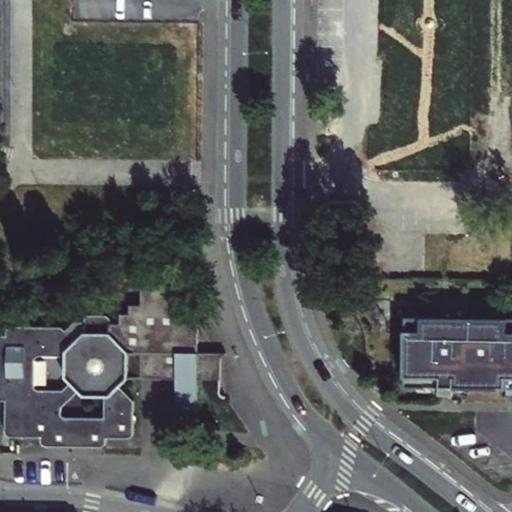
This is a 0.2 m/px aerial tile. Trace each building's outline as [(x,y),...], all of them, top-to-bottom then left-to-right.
[(129,351),(142,352),(142,349),(160,349),(160,356),(161,355),(162,353),(163,352),(165,352),(166,352),(198,352),(198,319),(198,316),(197,315),(196,314),(178,314),(178,284),(177,282),(174,281),(144,281),(143,281),(141,283),(141,303),(129,302),(129,311),(119,311),(119,321),(111,321),(110,333),(129,351)] [(438,387),(511,387),(511,306),(464,306),(464,310),(437,310),(437,320),(402,320),(402,387),(423,387),(423,377),(438,377),(438,387)] [(160,374),(161,375),(162,377),(163,378),(164,378),(176,378),(198,379),(219,379),(219,389),(219,392),(220,394),(221,396),(222,397),(225,398),(225,395),(223,395),(222,394),(221,393),(220,390),(221,360),(221,357),(222,356),(223,355),(226,355),(226,353),(198,352),(166,352),(165,352),(163,352),(162,353),(161,355),(160,356),(160,358),(142,358),(142,352),(129,351),(110,333),(111,321),(111,319),(110,318),(108,316),(105,315),(89,315),(87,315),(86,316),(85,318),(84,319),(84,327),(84,332),(75,341),(65,330),(62,327),(11,327),(9,327),(7,329),(6,331),(6,336),(0,335),(0,400),(5,401),(5,433),(7,435),(8,436),(11,437),(41,437),(41,442),(42,443),(43,445),(45,446),(102,447),(104,446),(105,445),(106,444),(106,442),(106,438),(129,438),(131,438),(132,437),(134,434),(134,400),(120,386),(129,378),(142,378),(142,372),(160,372),(160,374)] [(65,330),(75,341),(84,332),(84,327),(75,323),(65,330)] [(142,352),(142,358),(160,358),(160,356),(160,349),(142,349),(142,352)] [(198,379),(176,378),(176,409),(198,410),(198,379)] [(188,439),(184,447),(184,449),(184,451),(185,453),(186,454),(189,455),(191,455),(193,455),(194,453),(196,452),(199,443),(188,439)]
